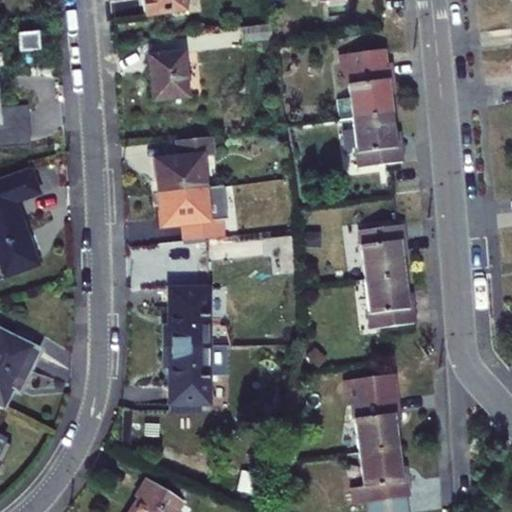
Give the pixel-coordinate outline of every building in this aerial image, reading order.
[(175,0),(134,0),(139,27),(179,21),(175,0)] [(304,0),(306,12),(371,4),(370,0),(304,0)] [(264,51),(262,36),(232,39),(235,54),(264,51)] [(26,43),(6,45),(9,64),(28,62),(26,43)] [(370,77),(368,59),(330,64),(335,108),(321,110),(324,130),(336,129),(376,125),(373,100),(380,99),(377,77),(370,77)] [(145,72),(150,115),(195,112),(193,80),(180,82),(178,69),(145,72)] [(378,150),(376,125),(336,129),(342,178),(387,173),(384,150),(378,150)] [(217,152),(178,153),(178,168),(158,168),(158,200),(205,200),(205,171),(217,171),(217,152)] [(205,200),(158,200),(158,233),(179,233),(179,252),(219,251),(219,233),(205,233),(205,200)] [(0,292),(32,280),(6,213),(0,215),(0,292)] [(391,255),(388,235),(346,239),(351,288),(389,284),(386,256),(391,255)] [(389,284),(351,288),(356,337),(398,333),(396,309),(391,310),(389,284)] [(206,310),(168,309),(168,343),(163,343),(163,363),(205,365),(206,310)] [(36,361),(0,345),(0,418),(4,420),(12,403),(18,406),(36,361)] [(205,365),(163,363),(163,386),(168,386),(168,421),(204,422),(205,365)] [(386,413),(342,418),(348,467),(386,462),(384,437),(388,437),(386,413)] [(0,475),(4,467),(11,470),(20,450),(12,447),(14,443),(0,436),(0,475)] [(394,485),(389,486),(386,462),(348,467),(351,498),(339,500),(339,511),(367,511),(397,508),(394,485)] [(177,511),(181,506),(148,485),(137,501),(141,504),(135,511),(177,511)]
